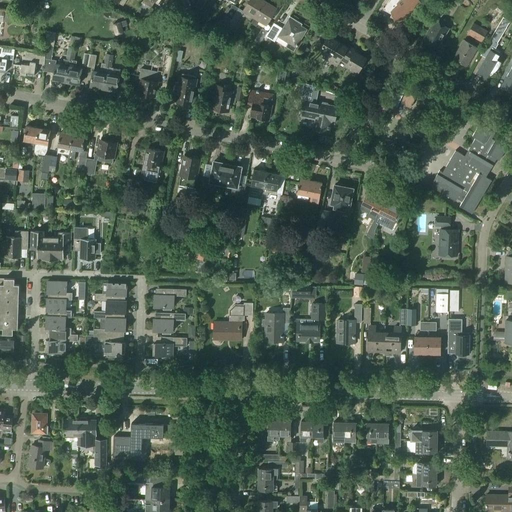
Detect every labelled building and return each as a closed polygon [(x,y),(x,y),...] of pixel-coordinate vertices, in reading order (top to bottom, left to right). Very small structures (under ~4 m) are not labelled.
[(201,10),(207,0),(199,0),(195,6),(201,10)] [(255,17),(265,1),(263,0),(250,0),(243,11),(238,8),(231,20),(226,28),(229,30),(233,29),(241,16),(243,17),(247,16),(248,13),(255,17)] [(416,0),(396,0),(391,8),(399,14),(393,23),(408,33),(424,9),(422,7),(424,5),(416,0)] [(441,17),(451,4),(446,0),(443,0),(435,11),(441,17)] [(267,25),(277,8),(265,1),(255,17),(251,24),(256,27),(260,20),(267,25)] [(231,20),(238,8),(233,5),(226,16),(231,20)] [(0,21),(10,22),(11,11),(0,9),(0,21)] [(307,30),(301,26),(302,24),(290,17),(282,29),(274,24),(266,37),(274,42),(277,37),(288,44),(286,47),(294,52),(307,30)] [(497,43),(504,33),(510,22),(503,17),(481,55),(486,58),(477,73),(486,78),(489,73),(491,75),(493,73),(495,71),(497,69),(498,67),(499,66),(500,64),(501,62),(497,59),(502,52),(493,46),(495,42),(497,43)] [(437,49),(449,29),(435,20),(423,40),(437,49)] [(115,36),(124,33),(120,22),(112,25),(115,36)] [(482,42),(488,31),(474,23),(468,34),(482,42)] [(250,59),(267,33),(262,29),(248,51),(239,45),(235,50),(245,56),(245,55),(250,59)] [(44,64),(55,66),(56,64),(56,60),(51,60),(56,33),(46,31),(46,46),(45,54),(44,64)] [(337,66),(343,56),(348,47),(329,36),(321,50),(327,53),(324,58),(337,66)] [(143,50),(146,39),(139,37),(136,48),(143,50)] [(467,67),(478,48),(464,40),(453,58),(467,67)] [(304,46),(301,51),(306,55),(309,50),(304,46)] [(14,60),(15,49),(2,47),(1,53),(0,53),(0,71),(6,73),(8,60),(14,60)] [(348,47),(343,56),(337,66),(342,58),(348,62),(347,65),(359,72),(367,58),(348,47)] [(22,65),(15,65),(14,74),(35,76),(36,63),(44,64),(45,54),(26,51),(25,57),(23,56),(22,65)] [(89,67),(91,54),(85,53),(82,66),(89,67)] [(55,66),(53,80),(66,82),(70,61),(71,54),(68,54),(67,60),(65,59),(63,65),(56,64),(55,66)] [(70,61),(66,82),(80,85),(83,69),(76,68),(77,62),(73,62),(73,61),(75,55),(71,54),(70,61)] [(95,68),(97,56),(91,54),(89,67),(95,68)] [(117,92),(121,70),(111,68),(112,62),(106,61),(105,64),(105,67),(108,68),(104,89),(117,92)] [(104,89),(108,68),(105,67),(105,64),(102,63),(101,72),(93,71),(90,87),(104,89)] [(159,72),(141,68),(139,79),(142,79),(139,94),(140,94),(142,96),(145,97),(146,96),(155,97),(158,82),(157,82),(159,72)] [(183,103),(191,104),(196,79),(197,76),(182,73),(182,76),(181,76),(180,82),(176,81),(174,93),(178,94),(176,101),(178,102),(178,103),(182,104),(183,103)] [(214,94),(216,94),(213,109),(214,109),(215,111),(219,111),(220,110),(228,112),(231,97),(230,97),(231,92),(230,92),(232,86),(225,84),(225,86),(216,85),(214,94)] [(418,91),(408,86),(401,103),(410,107),(418,91)] [(246,88),(239,87),(236,99),(243,101),(246,88)] [(269,120),(271,106),(269,105),(271,94),(251,90),(249,103),(253,103),(251,115),(258,117),(258,118),(259,120),(263,120),(264,119),(269,120)] [(335,123),(338,107),(305,101),(301,116),(315,119),(313,129),(317,130),(319,132),(323,132),(325,132),(329,132),(331,123),(335,123)] [(19,128),(20,117),(11,116),(10,127),(19,128)] [(431,186),(443,194),(456,201),(458,199),(463,202),(460,207),(472,214),(492,180),(486,177),(497,159),(500,161),(507,148),(492,139),(496,133),(481,124),(473,137),(476,138),(469,151),(471,152),(468,158),(456,151),(447,167),(458,174),(455,179),(440,171),(431,186)] [(36,142),(39,128),(27,126),(24,140),(36,142)] [(39,154),(40,149),(47,150),(51,131),(39,128),(36,142),(34,153),(39,154)] [(58,152),(69,154),(73,132),(69,131),(68,134),(61,132),(58,146),(59,146),(58,152)] [(83,151),(85,137),(77,135),(78,133),(73,132),(69,154),(68,159),(74,161),(76,150),(83,151)] [(100,155),(99,160),(112,163),(116,143),(114,143),(114,141),(110,140),(109,141),(101,140),(98,155),(100,155)] [(160,166),(163,152),(161,151),(160,150),(157,149),(156,150),(148,149),(145,164),(146,164),(144,178),(160,181),(163,167),(160,166)] [(49,173),(50,168),(49,168),(50,167),(51,156),(45,155),(42,172),(49,173)] [(56,169),(58,157),(51,156),(50,167),(49,168),(50,168),(56,169)] [(182,175),(181,175),(179,185),(186,187),(187,188),(188,187),(194,188),(200,159),(198,158),(197,157),(194,156),(193,157),(185,156),(182,171),(183,171),(182,175)] [(78,169),(84,170),(86,159),(80,158),(78,169)] [(92,176),(95,160),(87,159),(84,174),(92,176)] [(224,185),(228,162),(220,161),(220,163),(214,161),(211,177),(204,176),(202,187),(214,189),(215,183),(224,185)] [(243,198),(246,184),(239,183),(242,167),(236,166),(237,164),(228,162),(224,185),(233,187),(231,193),(236,194),(236,196),(243,198)] [(15,179),(16,170),(8,169),(7,179),(15,179)] [(28,182),(29,170),(18,170),(18,182),(28,182)] [(267,172),(254,170),(249,197),(262,199),(263,197),(267,172)] [(277,194),(281,175),(267,172),(263,197),(268,198),(269,192),(277,194)] [(134,193),(136,181),(124,179),(122,191),(134,193)] [(319,203),(323,183),(301,179),(298,193),(311,196),(310,202),(319,203)] [(332,204),(335,204),(334,208),(345,211),(346,206),(350,207),(354,189),(344,187),(345,185),(338,183),(338,186),(335,185),(332,204)] [(363,204),(360,209),(369,213),(367,216),(374,220),(370,228),(375,230),(379,223),(377,221),(377,220),(378,212),(385,198),(370,190),(362,204),(363,204)] [(128,213),(132,196),(120,194),(116,211),(128,213)] [(47,207),(47,197),(32,196),(31,204),(31,208),(47,209),(47,207)] [(377,220),(377,221),(379,223),(386,226),(394,230),(402,214),(399,212),(402,206),(385,198),(378,212),(377,220)] [(77,209),(77,200),(64,199),(64,208),(77,209)] [(236,236),(243,237),(248,209),(241,208),(237,228),(236,236)] [(322,210),(318,229),(331,232),(335,212),(322,210)] [(450,226),(451,218),(437,217),(436,225),(442,226),(442,230),(441,230),(440,255),(457,256),(458,245),(457,245),(457,241),(458,241),(459,231),(450,230),(450,226)] [(270,218),(268,226),(275,228),(277,219),(270,218)] [(237,228),(227,226),(223,242),(232,244),(234,236),(236,236),(237,228)] [(74,228),(74,246),(80,246),(80,259),(83,259),(83,261),(93,262),(93,260),(96,260),(96,259),(95,259),(95,253),(100,253),(101,243),(96,243),(96,240),(87,240),(87,229),(74,228)] [(28,245),(28,231),(15,231),(15,232),(15,238),(6,237),(6,238),(6,242),(4,242),(2,243),(1,244),(0,245),(0,247),(1,249),(2,250),(4,251),(6,251),(6,257),(5,257),(8,257),(8,259),(18,260),(18,258),(21,258),(21,257),(21,245),(28,245)] [(50,260),(51,238),(44,238),(44,232),(31,231),(31,232),(31,245),(38,245),(37,259),(38,259),(38,258),(43,258),(43,260),(42,260),(50,260)] [(72,233),(72,232),(58,232),(58,238),(51,238),(50,260),(58,261),(59,260),(58,260),(58,259),(63,259),(64,246),(71,246),(71,233),(72,233)] [(277,232),(273,252),(289,256),(293,235),(277,232)] [(205,244),(201,261),(206,262),(210,245),(205,244)] [(191,265),(193,254),(187,252),(185,264),(191,265)] [(378,273),(380,255),(373,254),(371,272),(378,273)] [(355,283),(355,284),(363,285),(363,284),(368,284),(369,275),(364,274),(356,273),(355,283)] [(19,296),(19,285),(14,285),(15,279),(0,278),(0,295),(11,296),(11,294),(14,294),(14,296),(19,296)] [(72,300),(72,293),(66,293),(67,281),(48,281),(47,293),(53,293),(53,299),(66,299),(66,300),(72,300)] [(95,294),(95,300),(107,301),(120,301),(121,295),(127,295),(127,283),(108,283),(107,291),(104,291),(103,294),(95,294)] [(297,286),(296,294),(311,295),(312,287),(297,286)] [(354,298),(364,298),(364,288),(354,288),(354,298)] [(186,296),(187,289),(161,289),(161,295),(155,295),(154,307),(163,307),(163,310),(172,310),(172,307),(174,307),(175,296),(186,296)] [(451,290),(450,301),(458,302),(459,290),(451,290)] [(436,294),(436,312),(447,312),(448,294),(436,294)] [(18,315),(19,299),(11,298),(11,296),(0,295),(0,317),(11,318),(11,315),(18,315)] [(72,317),(72,311),(66,310),(66,300),(66,299),(53,299),(47,299),(47,311),(53,311),(53,316),(53,317),(66,317),(72,317)] [(107,301),(107,312),(94,311),(94,318),(106,318),(120,319),(120,318),(120,313),(126,313),(126,301),(120,301),(107,301)] [(253,316),(253,304),(245,303),(245,306),(236,306),(231,310),(231,323),(214,323),(214,330),(215,330),(214,339),(241,340),(242,318),(244,318),(244,316),(253,316)] [(312,304),(312,319),(295,319),(295,325),(299,325),(299,340),(296,340),(320,341),(320,319),(326,319),(326,305),(312,304)] [(362,323),(362,305),(355,305),(355,321),(338,320),(338,341),(355,341),(355,323),(362,323)] [(290,323),(290,308),(283,308),(283,313),(267,313),(266,340),(283,340),(283,323),(290,323)] [(416,309),(407,309),(407,325),(416,325),(416,309)] [(186,320),(186,313),(160,313),(160,319),(154,319),(154,331),(163,331),(163,334),(171,334),(171,331),(174,331),(174,320),(186,320)] [(71,335),(71,334),(71,328),(65,328),(66,317),(53,317),(53,316),(47,316),(46,328),(52,328),(52,334),(71,335)] [(14,320),(11,320),(11,318),(0,317),(0,328),(3,329),(3,335),(13,335),(13,329),(18,329),(18,318),(14,318),(14,320)] [(106,318),(106,329),(94,329),(94,335),(119,336),(120,330),(126,330),(126,318),(120,318),(120,319),(106,318)] [(448,319),(448,345),(456,345),(456,354),(458,354),(458,357),(466,357),(467,354),(469,354),(469,333),(462,332),(462,319),(448,319)] [(375,332),(376,326),(370,326),(369,332),(368,352),(377,352),(377,351),(385,351),(385,333),(375,332)] [(385,351),(385,355),(392,355),(392,353),(400,353),(401,333),(401,327),(395,327),(395,333),(385,333),(385,351)] [(71,335),(52,334),(52,340),(46,340),(46,352),(55,352),(55,355),(63,355),(63,352),(66,353),(66,341),(78,341),(78,335),(71,334),(71,335)] [(119,342),(119,336),(94,335),(86,335),(86,338),(86,342),(105,342),(105,354),(107,354),(107,357),(116,357),(116,354),(125,354),(125,342),(119,342)] [(0,351),(14,352),(14,349),(16,347),(16,343),(14,341),(14,338),(0,337),(0,351)] [(185,345),(185,338),(159,337),(159,343),(153,343),(153,355),(162,355),(162,358),(170,359),(170,356),(173,356),(173,344),(185,345)] [(427,353),(428,337),(415,337),(415,353),(427,353)] [(441,354),(441,337),(428,337),(427,353),(441,354)] [(11,433),(12,423),(4,422),(5,410),(0,409),(0,428),(3,429),(3,432),(11,433)] [(48,434),(48,427),(46,427),(46,414),(33,414),(32,433),(48,434)] [(87,420),(87,418),(80,418),(80,420),(77,420),(77,436),(77,446),(95,446),(95,428),(92,428),(92,420),(87,420)] [(64,436),(77,436),(77,420),(64,420),(64,436)] [(280,440),(280,436),(280,421),(269,420),(268,439),(280,440)] [(291,440),(291,421),(280,421),(280,436),(286,436),(286,440),(291,440)] [(313,437),(313,421),(301,421),(301,440),(306,440),(307,436),(313,437)] [(324,441),(324,422),(313,421),(313,437),(318,437),(318,441),(324,441)] [(345,441),(345,437),(346,422),(334,422),(334,441),(334,446),(345,446),(345,441)] [(345,441),(351,441),(356,441),(357,422),(346,422),(345,437),(345,441)] [(114,436),(113,456),(114,456),(114,453),(119,453),(119,456),(141,457),(142,437),(163,438),(164,424),(131,423),(131,438),(115,438),(115,436),(114,436)] [(378,442),(378,423),(367,423),(366,442),(378,442)] [(389,442),(389,423),(378,423),(378,442),(389,442)] [(421,430),(421,429),(417,427),(413,428),(413,430),(412,430),(411,430),(411,431),(411,432),(410,432),(409,435),(410,439),(413,439),(413,441),(437,442),(438,430),(422,430),(421,430)] [(511,431),(487,431),(487,446),(510,446),(509,458),(511,458),(511,431)] [(50,442),(50,438),(44,437),(43,441),(39,440),(39,446),(32,445),(29,466),(44,468),(46,450),(50,450),(51,442),(50,442)] [(96,440),(96,465),(107,465),(107,440),(96,440)] [(411,441),(411,445),(413,448),(416,448),(416,453),(418,453),(437,453),(437,451),(440,451),(440,444),(437,444),(437,442),(413,441),(411,441)] [(304,473),(304,460),(295,460),(295,473),(304,473)] [(439,472),(440,465),(437,465),(437,463),(415,463),(415,474),(437,474),(437,472),(439,472)] [(278,479),(278,474),(278,468),(259,468),(259,479),(274,480),(274,479),(278,479)] [(328,469),(328,474),(332,474),(332,479),(333,479),(335,479),(339,479),(339,475),(334,474),(334,469),(328,469)] [(371,480),(371,475),(371,470),(363,469),(363,475),(363,480),(368,480),(371,480)] [(439,484),(439,476),(437,476),(437,474),(415,474),(413,474),(412,481),(417,481),(417,485),(437,486),(437,484),(439,484)] [(170,500),(170,487),(152,487),(152,483),(150,483),(150,476),(127,475),(127,482),(146,483),(146,499),(170,500)] [(347,480),(347,475),(339,475),(339,479),(335,479),(335,490),(341,490),(341,479),(347,480)] [(379,480),(379,476),(371,475),(371,480),(368,480),(367,492),(374,492),(374,480),(379,480)] [(278,491),(278,486),(274,485),(274,480),(259,479),(258,491),(278,491)] [(511,486),(511,487),(511,495),(486,495),(486,510),(511,510),(511,486)] [(315,511),(316,502),(307,502),(308,496),(300,496),(300,497),(300,503),(299,511),(315,511)] [(169,511),(170,500),(146,499),(145,511),(169,511)] [(277,506),(277,501),(258,500),(258,511),(273,511),(273,506),(277,506)]
